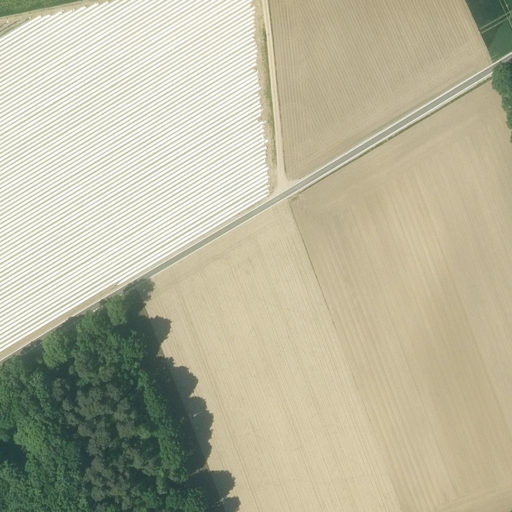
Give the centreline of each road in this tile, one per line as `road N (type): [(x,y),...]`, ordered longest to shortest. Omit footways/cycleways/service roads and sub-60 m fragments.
road 1 (track): [(511,58),(0,368)]
road 2 (track): [(265,0),(284,190)]
